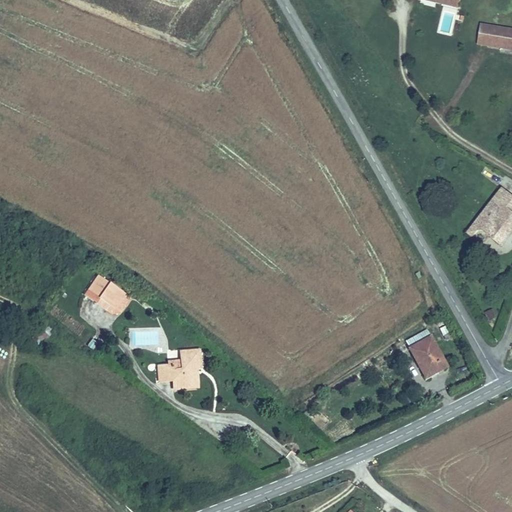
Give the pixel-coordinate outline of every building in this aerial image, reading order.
[(511,36),(473,29),(470,48),(493,52),(493,49),(507,51),(507,54),(511,55),(511,36)] [(479,216),(496,226),(506,232),(511,222),(511,218),(487,204),(479,216)] [(496,226),(479,216),(458,251),(465,255),(469,247),(490,259),(506,232),(496,226)] [(86,268),(73,282),(83,291),(95,277),(86,268)] [(110,289),(95,277),(83,291),(98,304),(110,289)] [(114,293),(110,289),(98,304),(102,307),(114,293)] [(33,322),(20,335),(30,344),(42,331),(33,322)] [(426,337),(404,349),(419,377),(441,366),(426,337)] [(186,349),(169,351),(170,366),(148,368),(150,381),(160,381),(161,390),(172,388),(172,383),(183,383),(181,367),(188,367),(186,349)]
